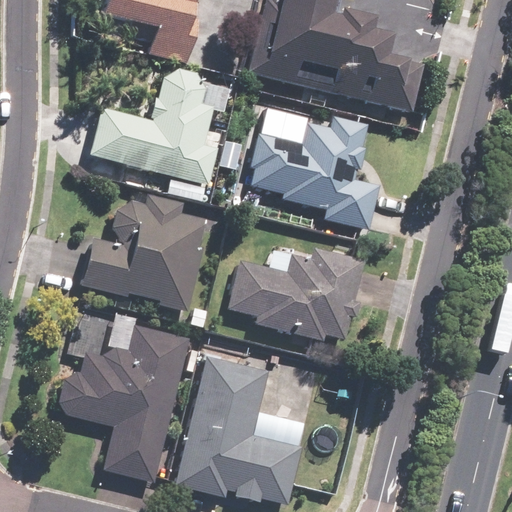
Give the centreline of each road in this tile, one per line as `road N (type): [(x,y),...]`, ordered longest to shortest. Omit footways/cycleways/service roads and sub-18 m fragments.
road 1 (residential): [(374,511),(394,462),(497,0)]
road 2 (residential): [(0,256),(16,169),(20,0)]
road 3 (primary): [(453,511),(511,293)]
